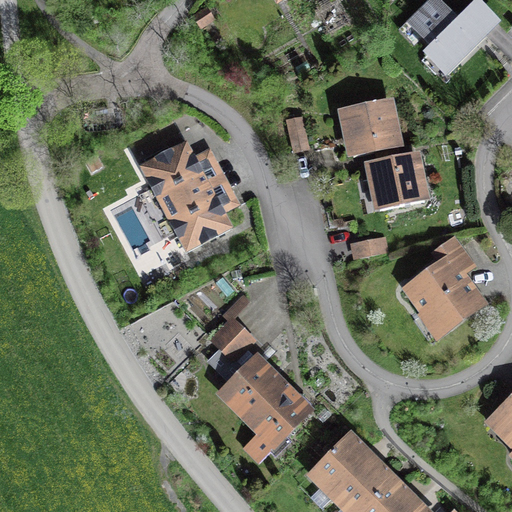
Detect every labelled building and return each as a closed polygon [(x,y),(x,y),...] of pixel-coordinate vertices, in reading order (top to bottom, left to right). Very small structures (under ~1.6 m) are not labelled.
[(500,29),(482,12),(467,29),(435,0),(408,31),(434,55),(424,66),(447,87),(500,29)] [(393,106),(341,119),(353,165),(404,152),(393,106)] [(302,126),(288,131),(298,161),(312,157),(302,126)] [(190,151),(142,177),(190,264),(238,238),(190,151)] [(431,210),(422,164),(370,175),(379,220),(431,210)] [(440,273),(399,302),(434,350),(485,313),(462,280),(479,268),(460,241),(432,262),(440,273)] [(385,243),(350,251),(354,270),(389,262),(385,243)] [(214,349),(225,358),(245,337),(235,327),(214,349)] [(255,346),(245,337),(225,358),(235,368),(255,346)] [(284,388),(255,358),(214,397),(243,427),(284,388)] [(313,418),(284,388),(243,427),(271,457),(313,418)] [(511,406),(490,430),(511,450),(511,406)] [(310,478),(332,500),(375,456),(353,435),(310,478)] [(332,500),(344,511),(364,511),(397,478),(375,456),(332,500)] [(364,511),(408,511),(420,501),(397,478),(364,511)] [(430,511),(420,501),(408,511),(430,511)]
